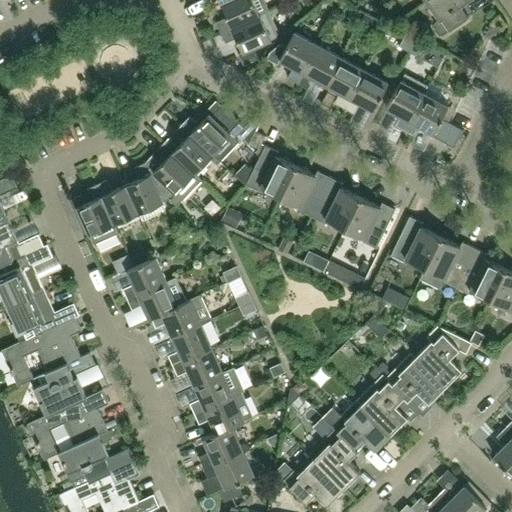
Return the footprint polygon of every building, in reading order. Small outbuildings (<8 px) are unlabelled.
[(269,10),(264,0),(227,0),(221,3),(227,17),(216,22),(221,32),(269,10)] [(456,9),(468,0),(427,0),(426,1),(439,19),(434,23),(442,35),(463,20),(456,9)] [(278,23),(295,10),(288,1),(272,14),(278,23)] [(258,58),(253,47),(276,36),(278,30),(269,10),(221,32),(225,42),(236,37),(243,52),(238,54),(243,65),(258,58)] [(364,15),(359,23),(369,29),(374,20),(364,15)] [(297,83),(318,44),(294,32),(286,47),(280,44),(270,51),(267,58),(277,64),(279,59),(293,67),(287,77),(297,83)] [(399,46),(410,52),(416,40),(405,34),(399,46)] [(427,46),(416,40),(410,52),(421,58),(427,46)] [(326,85),(341,57),(318,44),(297,83),(307,88),(313,77),(326,85)] [(344,108),(364,69),(341,57),(326,85),(339,92),(334,102),(344,108)] [(373,110),(388,82),(364,69),(344,108),(354,113),(360,102),(373,110)] [(428,86),(404,73),(386,107),(400,115),(394,125),(404,131),(424,93),(428,86)] [(463,129),(449,122),(456,109),(424,93),(404,131),(414,136),(420,125),(433,133),(432,135),(453,147),(463,129)] [(189,116),(181,124),(213,154),(220,162),(239,143),(234,138),(245,127),(221,105),(211,116),(209,113),(198,124),(189,116)] [(213,154),(181,124),(174,132),(182,141),(172,152),(194,173),(213,154)] [(265,135),(256,131),(250,144),(259,148),(265,135)] [(280,197),(296,165),(276,156),(278,151),(265,145),(246,184),(260,191),(261,188),(280,197)] [(202,180),(194,173),(172,152),(161,162),(153,154),(145,162),(170,198),(176,206),(202,180)] [(163,201),(170,198),(145,162),(134,167),(139,178),(126,184),(138,212),(142,219),(163,210),(165,205),(163,201)] [(311,216),(330,177),(317,170),(315,175),(296,165),(280,197),(299,206),(297,209),(311,216)] [(0,222),(8,219),(0,199),(0,194),(17,187),(12,174),(0,179),(0,222)] [(345,228),(360,197),(341,187),(343,183),(330,177),(311,216),(324,222),(326,219),(345,228)] [(114,223),(138,212),(126,184),(112,190),(107,179),(97,184),(114,223)] [(119,233),(114,223),(97,184),(86,189),(91,200),(77,206),(94,244),(119,233)] [(376,248),(395,209),(382,202),(380,206),(360,197),(345,228),(364,238),(362,241),(376,248)] [(229,225),(236,212),(227,207),(220,220),(229,225)] [(425,268),(440,236),(421,226),(423,222),(410,216),(391,255),(405,262),(406,259),(425,268)] [(19,242),(8,219),(0,222),(0,265),(2,265),(1,264),(44,245),(38,233),(19,242)] [(456,287),(475,248),(462,241),(460,246),(440,236),(425,268),(420,278),(439,288),(442,280),(456,287)] [(285,239),(279,250),(288,254),(294,243),(285,239)] [(44,288),(33,264),(53,256),(47,243),(44,245),(1,264),(2,265),(5,272),(0,273),(0,303),(1,307),(44,288)] [(490,299),(505,268),(486,258),(488,254),(475,248),(456,287),(469,293),(471,290),(490,299)] [(166,281),(155,256),(127,269),(133,283),(122,288),(127,298),(166,281)] [(315,267),(324,271),(329,261),(320,257),(315,267)] [(241,275),(237,266),(225,271),(229,281),(241,275)] [(511,271),(505,268),(490,299),(508,309),(507,312),(511,314),(511,271)] [(354,272),(349,283),(359,288),(364,277),(354,272)] [(177,305),(177,304),(166,281),(127,298),(132,309),(143,304),(149,318),(151,317),(177,305)] [(79,314),(74,302),(54,311),(44,288),(1,307),(16,342),(32,335),(32,336),(76,316),(79,314)] [(238,296),(242,305),(252,301),(248,291),(238,296)] [(211,318),(200,294),(177,304),(177,305),(151,317),(155,327),(166,322),(172,336),(201,323),(211,318)] [(403,294),(397,305),(403,308),(409,297),(403,294)] [(256,310),(252,301),(242,305),(246,314),(256,310)] [(81,356),(71,334),(82,330),(76,316),(32,336),(32,335),(16,342),(0,349),(0,353),(15,387),(31,380),(34,378),(23,355),(38,349),(48,371),(81,356)] [(212,347),(201,323),(172,336),(179,350),(168,354),(172,365),(212,347)] [(445,386),(462,369),(446,353),(453,346),(466,353),(472,342),(437,325),(426,336),(431,340),(415,356),(445,386)] [(253,331),(257,340),(267,336),(262,326),(253,331)] [(475,330),(470,340),(479,345),(484,334),(475,330)] [(223,371),(212,347),(172,365),(177,375),(188,370),(194,384),(223,371)] [(86,396),(76,373),(95,364),(90,352),(81,356),(48,371),(43,373),(43,374),(34,378),(31,380),(34,387),(47,414),(86,396)] [(445,386),(415,356),(411,352),(390,373),(386,377),(385,377),(404,396),(413,387),(428,402),(445,386)] [(383,361),(377,368),(382,373),(386,377),(390,373),(387,369),(389,367),(383,361)] [(281,362),(270,367),(274,377),(286,371),(281,362)] [(244,390),(234,366),(223,371),(194,384),(200,398),(189,403),(194,413),(234,395),(242,391),(244,390)] [(376,367),(370,372),(377,379),(382,373),(377,368),(376,367)] [(407,417),(395,405),(404,396),(403,396),(404,396),(385,377),(386,377),(382,373),(377,379),(357,399),(391,433),(407,417)] [(300,379),(293,386),(301,393),(304,390),(304,383),(300,379)] [(107,430),(97,407),(108,403),(102,389),(86,396),(47,414),(44,416),(44,415),(26,423),(42,460),(57,453),(56,452),(59,451),(99,434),(107,430)] [(254,416),(242,391),(234,395),(194,413),(199,423),(210,419),(216,432),(232,425),(232,426),(254,416)] [(391,433),(357,399),(341,415),(333,407),(322,417),(334,429),(335,428),(353,447),(353,446),(350,443),(358,434),(374,450),(391,433)] [(242,449),(232,426),(232,425),(216,432),(203,437),(209,452),(198,457),(203,467),(242,449)] [(343,488),(360,471),(344,455),(353,447),(335,428),(334,429),(309,454),(313,458),(343,488)] [(511,435),(504,428),(496,436),(505,444),(494,455),(511,473),(511,435)] [(134,460),(129,448),(109,456),(103,442),(111,438),(107,430),(99,434),(59,451),(75,486),(88,480),(88,481),(134,460)] [(254,474),(242,449),(203,467),(208,477),(219,472),(225,486),(254,474)] [(343,488),(313,458),(298,474),(293,469),(283,480),(302,498),(311,489),(327,504),(343,488)] [(112,511),(139,500),(129,478),(140,473),(134,460),(88,481),(88,480),(75,486),(58,494),(66,511),(87,511),(82,499),(96,492),(105,511),(112,511)] [(481,511),(486,507),(464,485),(453,496),(444,487),(436,496),(452,511),(481,511)] [(144,511),(159,506),(154,493),(139,500),(112,511),(144,511)] [(452,511),(436,496),(428,504),(436,511),(452,511)]
